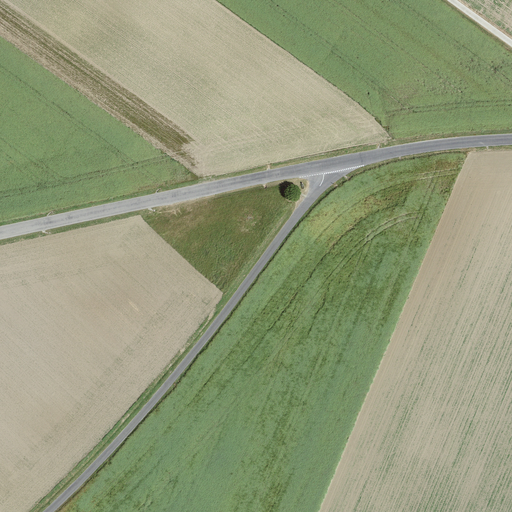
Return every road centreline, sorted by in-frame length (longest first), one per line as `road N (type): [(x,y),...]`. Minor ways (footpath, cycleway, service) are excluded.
road 1 (tertiary): [(43,511),(224,313),(319,186),(322,165)]
road 2 (tertiary): [(0,234),(322,165)]
road 3 (tertiary): [(322,165),(511,139)]
